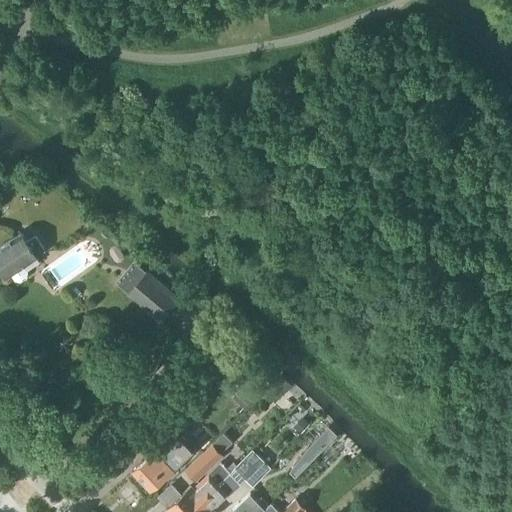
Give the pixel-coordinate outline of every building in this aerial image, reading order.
[(0,267),(6,277),(10,275),(11,274),(15,281),(20,282),(26,277),(27,272),(23,266),(36,257),(36,256),(44,250),(35,236),(26,242),(20,233),(0,246),(0,267)] [(129,295),(148,273),(133,260),(114,282),(129,295)] [(129,295),(159,322),(179,300),(148,273),(129,295)] [(285,390),(278,383),(268,393),(274,400),(285,390)] [(253,396),(245,386),(233,396),(242,406),(253,396)] [(170,417),(152,434),(159,442),(177,424),(170,417)] [(303,419),(295,428),(300,433),(308,424),(303,419)] [(289,472),(295,477),(317,455),(337,435),(328,427),(309,446),(302,455),(294,465),(289,472)] [(156,448),(131,471),(150,491),(174,468),(177,466),(194,449),(193,449),(176,431),(176,430),(161,444),(158,446),(159,446),(156,449),(156,448)] [(224,430),(215,439),(225,449),(234,440),(224,430)] [(212,444),(185,469),(195,481),(223,455),(221,453),(212,444)] [(234,468),(252,486),(271,468),(252,449),(234,468)] [(189,486),(166,508),(169,511),(189,511),(219,484),(230,473),(234,468),(232,465),(227,469),(220,463),(192,489),(189,486)] [(219,484),(189,511),(213,511),(212,510),(240,484),(230,473),(219,484)] [(263,511),(265,510),(249,494),(230,511),(263,511)] [(263,511),(307,511),(304,509),(305,509),(302,506),(298,501),(295,499),(281,511),(279,510),(278,511),(272,504),(265,510),(263,511)]
